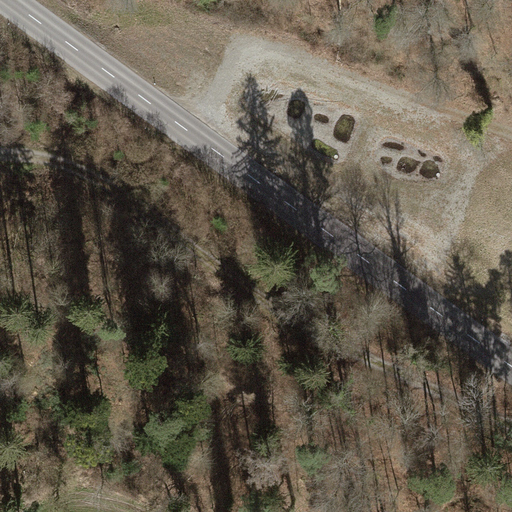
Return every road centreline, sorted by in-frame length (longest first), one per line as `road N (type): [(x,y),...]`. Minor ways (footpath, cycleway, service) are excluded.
road 1 (secondary): [(10,0),(511,363)]
road 2 (track): [(511,422),(240,285),(98,176),(34,156),(0,157)]
road 3 (track): [(120,80),(247,51),(511,128)]
road 4 (track): [(25,511),(86,493),(142,511)]
